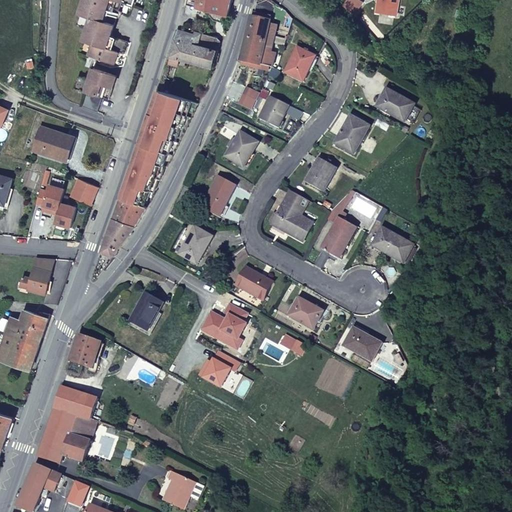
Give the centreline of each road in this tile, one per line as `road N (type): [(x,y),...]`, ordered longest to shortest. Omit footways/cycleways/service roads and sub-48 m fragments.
road 1 (residential): [(362,287),(332,290),(267,252),(252,233),(252,215),(335,106),(348,66),(339,37),(289,0)]
road 2 (secondary): [(247,0),(216,97),(148,230),(96,295),(74,304)]
road 3 (secondary): [(89,252),(173,0)]
road 4 (secondary): [(0,511),(74,304)]
road 5 (unknown): [(129,253),(203,295),(178,354)]
